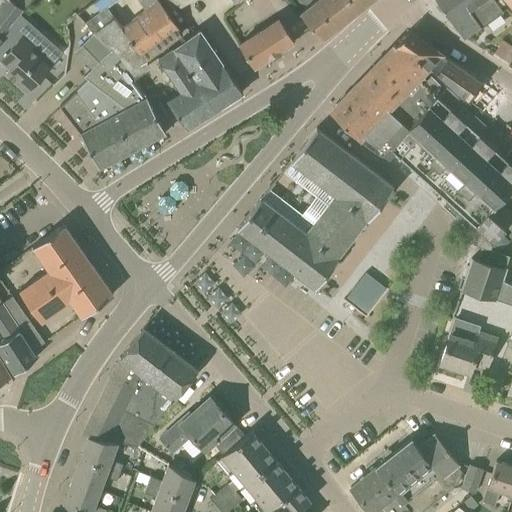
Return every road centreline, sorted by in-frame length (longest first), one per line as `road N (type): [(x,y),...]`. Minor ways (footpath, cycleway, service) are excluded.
road 1 (residential): [(388,392),(441,219),(308,110)]
road 2 (tertiary): [(332,64),(87,214)]
road 3 (tertiary): [(151,288),(308,110)]
road 4 (unclassified): [(301,458),(151,288)]
road 5 (tertiary): [(48,436),(100,346),(151,288)]
road 6 (residential): [(400,3),(511,85)]
road 7 (residential): [(511,432),(388,392)]
road 8 (residential): [(87,214),(0,126)]
